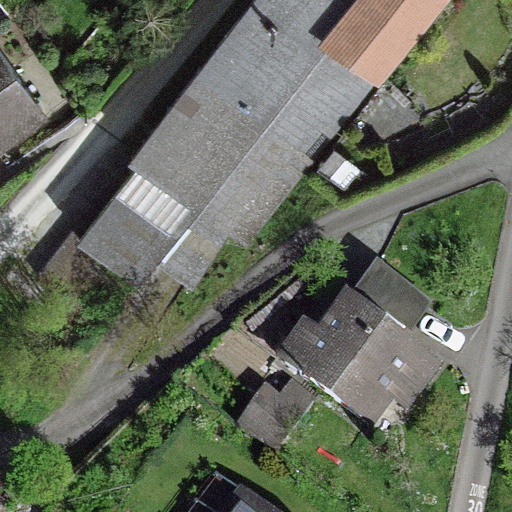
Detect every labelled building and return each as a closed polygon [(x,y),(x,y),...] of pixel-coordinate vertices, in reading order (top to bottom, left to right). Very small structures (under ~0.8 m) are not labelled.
[(246,0),(127,152),(243,242),(432,0),(246,0)] [(0,137),(37,111),(0,59),(0,137)] [(397,330),(418,301),(372,268),(294,376),(363,426),(413,356),(353,313),(360,303),(397,330)] [(273,402),(260,420),(246,410),(233,428),(270,455),(309,402),(286,385),(273,402)] [(260,511),(243,499),(232,511),(260,511)]
